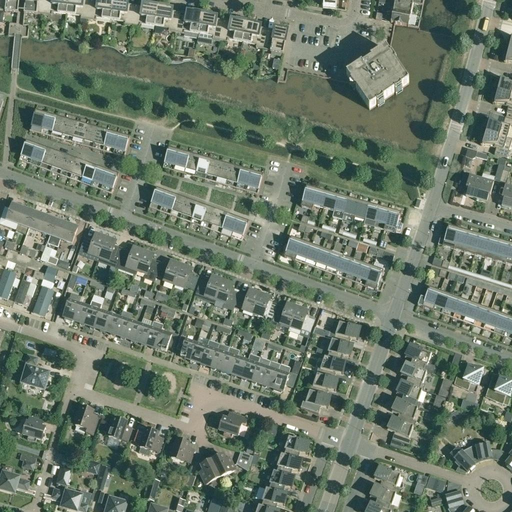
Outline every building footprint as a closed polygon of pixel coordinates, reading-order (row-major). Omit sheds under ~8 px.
[(0,0),(0,11),(5,12),(5,13),(18,14),(19,0),(0,0)] [(25,0),(24,15),(37,16),(37,15),(44,16),(45,0),(25,0)] [(45,0),(44,16),(52,17),(52,14),(67,15),(68,0),(45,0)] [(81,20),(88,21),(91,0),(88,0),(68,0),(67,15),(81,17),(81,20)] [(98,0),(98,1),(91,0),(88,21),(96,22),(96,19),(111,21),(113,1),(105,0),(104,0),(100,0),(98,0)] [(323,7),(323,8),(336,11),(336,0),(320,0),(319,6),(323,7)] [(423,6),(423,0),(391,0),(392,0),(395,1),(393,12),(411,15),(413,4),(423,6)] [(122,2),(113,1),(111,21),(125,23),(125,26),(132,27),(135,6),(128,5),(128,4),(122,3),(122,2)] [(140,25),(155,28),(158,8),(149,6),(149,7),(143,6),(142,7),(135,6),(132,27),(140,28),(140,25)] [(167,9),(158,8),(155,28),(169,30),(168,33),(176,34),(180,13),(172,12),(173,11),(167,10),(167,9)] [(408,27),(411,15),(393,12),(391,24),(391,23),(395,24),(395,25),(403,26),(408,27)] [(187,15),(180,13),(176,34),(184,35),(184,32),(199,35),(202,15),(193,14),(187,13),(187,15)] [(211,17),(202,15),(199,35),(213,38),(212,40),(220,42),(224,21),(217,20),(217,18),(211,17)] [(231,23),(224,21),(220,42),(227,43),(228,40),(242,43),(246,24),(237,22),(231,21),(231,23)] [(256,49),(263,51),(267,30),(261,29),(261,27),(255,26),(255,25),(246,24),(242,43),(256,46),(256,49)] [(274,32),(267,30),(263,51),(270,52),(270,53),(283,55),(288,32),(275,29),(274,32)] [(386,50),(384,51),(346,76),(351,83),(349,85),(354,91),(356,90),(369,111),(377,106),(378,107),(385,103),(383,101),(395,94),(396,95),(403,91),(401,89),(409,84),(395,64),(397,62),(392,56),(391,57),(386,50)] [(503,62),(504,64),(505,63),(511,63),(511,51),(508,50),(507,54),(504,53),(503,55),(503,57),(503,59),(503,62)] [(497,92),(511,95),(511,82),(511,83),(501,79),(500,78),(499,79),(498,81),(496,83),(496,85),(495,87),(498,88),(497,92)] [(492,103),(493,105),(494,105),(505,106),(505,107),(508,107),(506,114),(511,115),(511,95),(497,92),(496,96),(493,94),(492,97),(492,99),(492,101),(492,103)] [(40,135),(46,115),(35,112),(30,132),(40,135)] [(57,118),(46,115),(40,135),(51,138),(57,118)] [(61,141),(67,121),(57,118),(51,138),(61,141)] [(486,133),(511,140),(507,139),(510,128),(511,128),(511,120),(505,119),(503,125),(499,124),(499,125),(490,120),(489,119),(487,121),(486,123),(485,124),(484,126),(483,128),(487,129),(486,133)] [(77,123),(67,121),(61,141),(72,144),(77,123)] [(77,123),(72,144),(82,147),(88,126),(77,123)] [(98,129),(88,126),(82,147),(93,150),(98,129)] [(93,150),(103,153),(109,132),(98,129),(93,150)] [(119,135),(109,132),(103,153),(113,156),(119,135)] [(480,144),(481,147),(482,146),(493,147),(493,148),(496,149),(494,156),(507,159),(511,140),(486,133),(485,137),(481,136),(481,138),(480,140),(480,142),(480,144)] [(130,138),(119,135),(113,156),(124,159),(130,138)] [(30,166),(37,146),(26,142),(19,162),(30,166)] [(37,146),(30,166),(40,169),(47,149),(37,146)] [(50,173),(57,153),(47,149),(40,169),(50,173)] [(174,172),(180,152),(169,149),(163,169),(174,172)] [(190,155),(180,152),(174,172),(184,175),(190,155)] [(60,177),(68,157),(57,153),(50,173),(60,177)] [(477,153),(475,159),(487,162),(488,156),(477,153)] [(190,155),(184,175),(195,178),(200,158),(190,155)] [(70,180),(78,160),(68,157),(60,177),(70,180)] [(211,161),(200,158),(195,178),(205,181),(211,161)] [(81,184),(88,164),(78,160),(70,180),(81,184)] [(221,164),(211,161),(205,181),(215,184),(221,164)] [(91,188),(98,168),(88,164),(81,184),(91,188)] [(226,187),(232,167),(221,164),(215,184),(226,187)] [(503,172),(504,168),(498,166),(495,179),(494,181),(500,183),(503,172)] [(232,167),(226,187),(236,190),(242,169),(232,167)] [(101,192),(108,172),(98,168),(91,188),(101,192)] [(242,169),(236,190),(247,193),(252,172),(242,169)] [(466,197),(476,200),(481,181),(463,176),(464,171),(463,171),(461,188),(468,190),(466,197)] [(108,172),(101,192),(112,195),(119,175),(108,172)] [(263,175),(252,172),(247,193),(257,196),(263,175)] [(509,173),(503,172),(500,183),(506,185),(507,180),(509,173)] [(483,175),(481,181),(476,200),(487,203),(489,195),(490,196),(494,182),(494,181),(495,179),(483,175)] [(501,207),(511,210),(511,209),(511,189),(511,181),(507,180),(506,185),(502,199),(503,200),(501,207)] [(312,211),(317,190),(306,187),(301,208),(312,211)] [(149,209),(160,213),(167,193),(157,189),(149,209)] [(317,190),(312,211),(314,207),(323,209),(328,193),(317,190)] [(160,213),(170,217),(177,197),(167,193),(160,213)] [(328,193),(323,209),(334,212),(338,196),(328,193)] [(338,196),(334,212),(332,218),(343,221),(344,215),(349,199),(338,196)] [(187,200),(177,197),(170,217),(180,220),(187,200)] [(349,199),(344,215),(355,218),(359,202),(349,199)] [(180,220),(190,224),(198,204),(187,200),(180,220)] [(365,221),(370,205),(359,202),(355,218),(365,221)] [(190,224),(200,228),(208,208),(198,204),(190,224)] [(18,225),(24,209),(12,205),(7,221),(18,225)] [(370,205),(365,221),(375,224),(380,208),(370,205)] [(200,228),(211,232),(218,212),(208,208),(200,228)] [(374,229),(384,231),(390,211),(380,208),(375,224),(374,229)] [(29,229),(34,213),(24,209),(18,225),(29,229)] [(384,231),(400,236),(403,227),(398,225),(401,214),(390,211),(384,231)] [(228,215),(218,212),(211,232),(221,235),(228,215)] [(39,233),(45,217),(34,213),(29,229),(39,233)] [(231,239),(238,219),(228,215),(221,235),(231,239)] [(50,237),(56,221),(45,217),(39,233),(50,237)] [(307,225),(308,221),(309,219),(303,217),(301,223),(307,225)] [(238,219),(231,239),(242,243),(249,223),(238,219)] [(61,241),(66,225),(56,221),(50,237),(61,241)] [(66,225),(61,241),(72,245),(77,229),(66,225)] [(300,226),(298,232),(304,234),(306,228),(300,226)] [(440,237),(439,243),(438,246),(453,251),(459,230),(448,227),(445,238),(440,237)] [(470,233),(459,230),(453,251),(464,254),(470,233)] [(464,254),(474,256),(480,236),(470,233),(464,254)] [(78,255),(98,262),(106,239),(96,236),(94,241),(85,237),(78,255)] [(490,239),(480,236),(474,256),(485,259),(490,239)] [(294,262),(302,242),(291,238),(284,258),(294,262)] [(116,243),(106,239),(98,262),(112,267),(107,278),(108,278),(112,280),(116,269),(118,263),(123,252),(114,248),(116,243)] [(501,242),(490,239),(485,259),(495,262),(501,242)] [(305,266),(312,246),(302,242),(294,262),(305,266)] [(381,242),(379,248),(385,250),(387,244),(381,242)] [(505,265),(511,245),(501,242),(495,262),(505,265)] [(358,245),(357,249),(356,251),(366,255),(368,248),(358,244),(358,245)] [(305,266),(315,270),(322,249),(312,246),(305,266)] [(116,269),(135,276),(144,253),(134,249),(132,255),(123,252),(118,263),(116,269)] [(332,253),(322,249),(315,270),(325,273),(332,253)] [(376,257),(378,251),(370,249),(368,255),(376,257)] [(384,253),(378,251),(376,257),(383,259),(384,253)] [(153,256),(144,253),(135,276),(137,272),(146,276),(145,279),(154,283),(156,277),(160,265),(151,262),(153,256)] [(325,273),(335,277),(342,257),(332,253),(325,273)] [(352,261),(342,257),(335,277),(345,281),(352,261)] [(434,259),(432,265),(448,270),(449,266),(450,264),(434,259)] [(70,265),(58,260),(56,267),(68,271),(70,265)] [(363,264),(352,261),(345,281),(355,284),(363,264)] [(164,282),(174,286),(181,266),(171,263),(169,269),(160,265),(156,277),(165,280),(164,282)] [(365,288),(373,268),(363,264),(355,284),(365,288)] [(26,269),(16,265),(14,271),(24,275),(26,269)] [(191,270),(181,266),(174,286),(184,290),(185,288),(194,291),(198,279),(189,275),(191,270)] [(58,272),(48,268),(44,281),(53,285),(58,272)] [(373,268),(365,288),(381,294),(384,285),(379,283),(383,272),(373,268)] [(431,268),(429,274),(438,277),(440,271),(431,268)] [(0,302),(3,304),(14,273),(7,271),(0,289),(0,302)] [(68,275),(58,271),(56,277),(66,281),(68,275)] [(441,271),(439,277),(445,279),(447,273),(441,271)] [(45,276),(35,272),(33,278),(43,282),(45,276)] [(449,274),(447,280),(455,283),(457,276),(449,274)] [(72,276),(67,288),(73,290),(78,278),(72,276)] [(464,278),(457,276),(455,282),(463,284),(464,278)] [(204,301),(214,305),(222,281),(212,278),(210,283),(201,280),(195,298),(204,301)] [(235,306),(239,294),(230,291),(232,285),(222,281),(214,305),(215,301),(225,304),(223,308),(233,311),(235,306)] [(25,307),(32,286),(24,283),(17,304),(25,307)] [(51,289),(45,287),(35,310),(42,313),(51,289)] [(417,307),(433,312),(440,292),(429,288),(425,299),(421,298),(417,307)] [(508,292),(498,289),(497,294),(507,297),(508,292)] [(239,294),(235,306),(244,309),(243,311),(253,315),(260,295),(250,292),(248,297),(239,294)] [(433,312),(443,316),(450,296),(440,292),(433,312)] [(263,316),(272,319),(272,320),(277,308),(268,304),(270,299),(260,295),(253,315),(262,318),(263,316)] [(443,316),(453,320),(460,300),(450,296),(443,316)] [(463,324),(470,304),(460,300),(453,320),(463,324)] [(73,321),(74,321),(80,305),(69,301),(63,317),(65,318),(64,320),(72,323),(73,321)] [(92,302),(90,308),(84,325),(90,327),(90,329),(94,330),(95,328),(94,328),(100,312),(102,305),(92,302)] [(463,324),(473,327),(481,307),(470,304),(463,324)] [(90,308),(80,305),(74,321),(80,323),(79,326),(84,327),(84,325),(90,308)] [(286,311),(277,308),(272,320),(272,319),(270,325),(279,329),(281,325),(290,328),(289,332),(297,309),(288,305),(286,311)] [(483,331),(491,311),(481,307),(473,327),(483,331)] [(307,312),(297,309),(289,332),(299,336),(301,330),(310,333),(315,321),(305,318),(307,312)] [(483,331),(494,335),(501,315),(491,311),(483,331)] [(94,328),(95,328),(101,330),(100,332),(104,334),(105,332),(105,331),(110,315),(100,312),(94,328)] [(120,318),(110,315),(105,331),(105,332),(111,334),(110,336),(114,337),(115,335),(120,318)] [(494,335),(504,338),(511,318),(501,315),(494,335)] [(125,338),(131,322),(120,318),(115,335),(121,337),(120,339),(125,341),(125,339),(125,338)] [(141,325),(131,322),(125,338),(125,339),(131,341),(131,343),(135,344),(136,342),(135,342),(141,325)] [(153,322),(151,329),(145,345),(146,345),(152,348),(151,350),(155,351),(156,349),(161,332),(164,326),(153,322)] [(331,341),(332,341),(349,346),(351,340),(358,342),(360,331),(339,324),(335,336),(333,335),(331,341)] [(135,342),(136,342),(142,344),(141,346),(145,348),(146,345),(145,345),(151,329),(141,325),(135,342)] [(173,334),(172,336),(161,332),(156,349),(166,352),(168,347),(171,349),(176,335),(173,334)] [(253,336),(246,334),(244,338),(243,340),(250,343),(253,336)] [(180,357),(191,361),(197,344),(186,341),(183,347),(180,346),(179,351),(182,352),(180,357)] [(201,364),(200,366),(204,368),(205,366),(211,368),(217,351),(219,345),(209,341),(207,348),(201,364)] [(353,348),(349,346),(332,341),(328,353),(325,352),(323,358),(324,359),(325,358),(341,364),(343,357),(350,359),(353,348)] [(38,345),(26,342),(24,347),(36,351),(38,345)] [(207,348),(197,344),(191,361),(190,363),(194,364),(195,362),(201,364),(207,348)] [(222,371),(229,348),(219,345),(217,351),(211,368),(210,370),(215,371),(215,369),(221,371),(222,371)] [(232,375),(237,358),(240,352),(229,348),(222,371),(221,371),(220,373),(225,375),(226,373),(231,375),(232,375)] [(410,367),(427,373),(432,375),(435,367),(428,365),(431,355),(410,348),(406,358),(412,361),(410,367)] [(242,378),(241,380),(245,382),(246,379),(252,381),(252,382),(258,365),(260,358),(250,355),(248,362),(242,378)] [(47,382),(50,374),(35,370),(38,360),(28,357),(26,364),(28,364),(21,385),(45,392),(45,389),(48,390),(50,389),(51,385),(50,383),(47,382)] [(232,375),(231,375),(231,377),(235,378),(236,376),(242,378),(248,362),(237,358),(232,375)] [(252,382),(252,381),(251,384),(255,385),(256,383),(262,385),(270,362),(260,358),(258,365),(252,382)] [(345,365),(341,364),(325,358),(324,359),(320,370),(318,369),(316,375),(317,376),(317,375),(334,381),(336,374),(343,376),(345,365)] [(262,385),(261,387),(266,389),(266,386),(273,389),(281,365),(270,362),(262,385)] [(295,362),(291,374),(297,376),(301,364),(295,362)] [(291,369),(281,365),(273,389),(274,389),(273,391),(281,394),(282,392),(283,392),(291,369)] [(422,391),(422,392),(423,392),(425,386),(422,385),(426,374),(427,373),(410,367),(406,366),(401,376),(408,379),(406,386),(422,391)] [(476,395),(478,387),(483,372),(468,367),(466,372),(461,370),(461,369),(460,369),(455,386),(462,388),(461,389),(468,392),(476,395)] [(310,392),(326,398),(328,392),(335,393),(338,382),(334,381),(317,375),(317,376),(313,387),(310,386),(308,392),(309,393),(310,392)] [(511,392),(511,382),(500,379),(498,384),(492,382),(493,381),(492,381),(486,398),(493,401),(493,402),(503,405),(508,406),(511,392)] [(418,409),(417,410),(418,410),(421,404),(418,403),(422,392),(422,391),(406,386),(401,384),(397,395),(403,397),(401,404),(418,409)] [(330,399),(326,398),(310,392),(309,393),(305,404),(303,404),(301,410),(318,416),(321,409),(328,410),(330,399)] [(418,409),(401,404),(397,402),(392,413),(399,416),(397,422),(413,427),(413,428),(414,428),(416,422),(414,421),(417,410),(418,409)] [(83,408),(82,408),(80,413),(76,412),(74,421),(77,422),(75,427),(87,431),(86,434),(93,436),(99,418),(92,416),(93,412),(87,410),(87,409),(86,408),(85,407),(84,407),(83,407),(83,408)] [(444,419),(447,424),(459,418),(456,413),(444,419)] [(511,415),(506,413),(503,423),(510,425),(511,418),(511,415)] [(219,430),(219,431),(224,433),(223,436),(232,439),(233,435),(238,437),(242,426),(245,427),(247,420),(229,414),(227,421),(223,419),(221,425),(220,425),(219,426),(219,427),(218,427),(218,428),(218,429),(219,430)] [(44,436),(46,429),(41,428),(43,422),(29,418),(28,424),(26,424),(23,435),(28,437),(27,441),(36,443),(37,440),(42,441),(43,440),(44,440),(44,439),(45,439),(45,438),(45,437),(44,436)] [(127,423),(120,421),(120,420),(120,419),(119,419),(118,419),(117,419),(116,419),(115,419),(113,425),(110,424),(107,432),(106,437),(109,438),(120,442),(121,441),(127,443),(132,430),(125,427),(127,423)] [(413,427),(397,422),(392,420),(388,431),(394,434),(392,441),(410,447),(412,441),(409,439),(413,428),(413,427)] [(148,456),(149,452),(151,453),(152,451),(159,454),(163,440),(157,438),(158,434),(152,432),(152,431),(151,430),(150,430),(150,429),(149,429),(148,429),(147,430),(146,430),(144,435),(141,434),(138,442),(142,444),(138,453),(139,455),(146,457),(148,456)] [(281,455),(298,461),(300,455),(307,456),(309,445),(289,438),(285,450),(282,449),(280,455),(281,456),(281,455)] [(179,440),(178,441),(176,446),(172,445),(169,453),(173,454),(171,460),(183,464),(183,462),(190,464),(195,451),(188,449),(189,444),(183,442),(183,441),(182,441),(182,440),(181,440),(180,440),(179,440)] [(457,463),(455,465),(459,469),(461,468),(467,474),(470,472),(471,473),(475,469),(474,468),(475,467),(473,464),(478,461),(478,462),(492,460),(489,444),(476,447),(476,446),(462,453),(458,449),(450,456),(457,463)] [(240,453),(238,459),(251,463),(253,457),(240,453)] [(20,461),(25,462),(23,468),(32,471),(34,465),(36,459),(26,456),(22,455),(20,461)] [(212,461),(221,479),(235,472),(229,459),(225,461),(223,455),(217,458),(216,458),(215,458),(214,458),(213,458),(213,459),(212,459),(212,460),(212,461)] [(302,462),(298,461),(281,455),(281,456),(277,467),(274,467),(272,473),(273,473),(274,472),(290,478),(292,472),(299,473),(302,462)] [(207,462),(207,463),(201,466),(204,471),(200,473),(206,486),(221,479),(212,461),(211,461),(211,460),(210,460),(209,460),(208,460),(208,461),(207,461),(207,462)] [(97,475),(100,465),(87,461),(84,472),(97,475)] [(54,485),(66,488),(71,470),(59,467),(54,485)] [(396,495),(397,496),(399,490),(396,488),(400,476),(379,469),(375,480),(381,483),(379,489),(396,495)] [(294,479),(290,478),(274,472),(273,473),(270,484),(267,484),(265,490),(266,490),(266,489),(283,495),(285,489),(292,491),(294,479)] [(0,481),(0,489),(14,494),(16,488),(27,491),(29,484),(18,481),(19,479),(16,478),(16,477),(11,476),(11,477),(3,474),(1,482),(0,481)] [(423,476),(418,475),(416,481),(418,484),(425,486),(428,478),(423,476)] [(189,476),(185,488),(191,490),(195,478),(189,476)] [(150,480),(145,500),(154,502),(159,483),(150,480)] [(389,511),(392,511),(394,508),(392,507),(396,495),(379,489),(375,487),(370,498),(377,501),(375,507),(389,511)] [(287,497),(283,495),(266,489),(266,490),(262,501),(259,501),(257,507),(258,507),(259,507),(274,511),(275,511),(277,506),(284,508),(287,497)] [(55,492),(53,498),(64,501),(62,508),(76,511),(77,511),(80,511),(86,511),(88,507),(79,504),(81,497),(74,495),(74,494),(70,492),(69,493),(66,493),(66,495),(55,492)] [(449,510),(448,511),(474,511),(471,509),(470,511),(469,509),(466,511),(465,511),(463,507),(464,506),(460,493),(445,498),(449,510)] [(101,494),(98,504),(108,507),(106,511),(124,511),(127,504),(111,500),(112,498),(101,494)] [(172,511),(174,511),(182,511),(183,508),(181,507),(182,500),(176,498),(172,511)] [(229,511),(231,509),(231,507),(212,501),(208,511),(229,511)]
